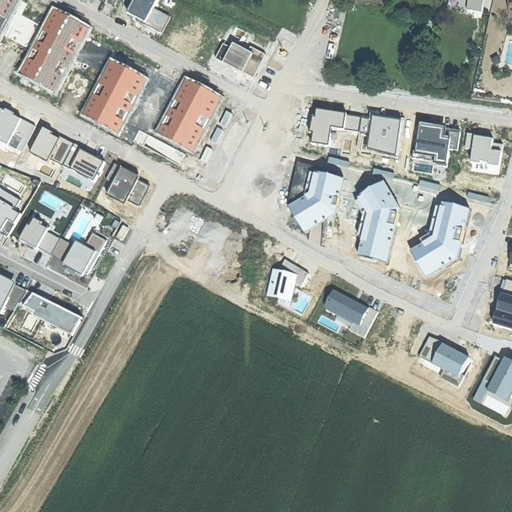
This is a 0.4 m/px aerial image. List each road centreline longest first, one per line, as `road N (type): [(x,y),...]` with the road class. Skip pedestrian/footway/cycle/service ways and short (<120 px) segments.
road 1 (residential): [(280,232),(459,325),(511,186)]
road 2 (residential): [(52,0),(277,118)]
road 3 (residential): [(511,121),(293,87)]
road 4 (residential): [(0,467),(97,303)]
road 5 (residential): [(168,173),(0,85)]
road 6 (residential): [(277,118),(232,207),(168,173)]
road 7 (residential): [(97,303),(168,173)]
